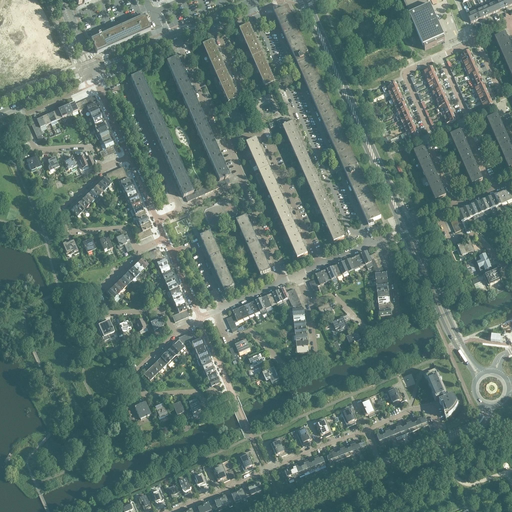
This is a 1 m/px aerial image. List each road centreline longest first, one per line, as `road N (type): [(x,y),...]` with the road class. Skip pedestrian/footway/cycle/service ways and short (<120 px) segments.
road 1 (residential): [(256,15),(349,230),(367,233)]
road 2 (residential): [(367,233),(271,17),(256,15)]
road 3 (secondary): [(407,227),(303,0)]
road 4 (residential): [(215,312),(228,341),(251,331),(284,368),(313,359),(308,303)]
road 5 (residential): [(308,303),(334,296),(371,335),(396,321),(379,240)]
road 6 (residential): [(456,205),(405,77),(440,56)]
road 7 (residential): [(320,266),(263,137),(227,144)]
road 8 (residential): [(231,394),(209,404),(204,395),(144,395),(135,373),(176,334)]
road 9 (residential): [(141,249),(126,228),(70,232),(60,210),(104,167)]
road 10 (residential): [(176,334),(161,310),(110,315),(99,291),(141,249)]
road 11 (secondary): [(478,376),(407,227)]
road 12 (residential): [(180,210),(125,85),(101,95)]
road 13 (residential): [(492,188),(440,56)]
road 14 (tertiary): [(262,511),(381,464)]
road 15 (residential): [(104,167),(90,146),(37,150),(18,106)]
road 16 (tertiary): [(381,464),(474,427),(487,407)]
